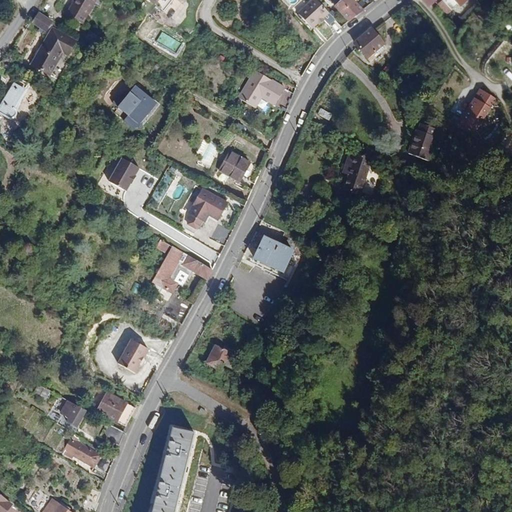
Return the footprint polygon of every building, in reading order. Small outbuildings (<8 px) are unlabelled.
[(97,0),(76,0),(75,2),(91,11),(97,0)] [(163,10),(171,0),(156,0),(154,3),(163,10)] [(315,0),(300,15),(314,29),(324,19),(331,26),(337,20),(317,0),(315,0)] [(357,0),(343,0),(337,6),(351,20),(362,11),(354,3),(357,0)] [(436,0),(422,0),(429,9),(438,2),(436,0)] [(445,0),(442,3),(452,13),(458,7),(460,10),(470,0),(445,0)] [(91,11),(75,2),(68,15),(83,25),(91,11)] [(447,18),(452,13),(442,3),(438,8),(447,18)] [(33,24),(46,32),(53,21),(40,13),(33,24)] [(76,42),(54,29),(33,65),(51,75),(63,53),(68,56),(76,42)] [(97,46),(101,39),(98,37),(100,34),(93,30),(89,35),(87,33),(85,36),(88,37),(87,39),(97,46)] [(354,45),(357,49),(370,64),(387,50),(373,33),(371,31),(354,45)] [(64,71),(69,59),(64,57),(58,68),(64,71)] [(286,112),(294,94),(255,72),(240,99),(254,107),(259,96),(286,112)] [(0,108),(0,111),(11,118),(15,118),(17,113),(15,109),(26,91),(14,84),(0,108)] [(117,98),(112,104),(127,117),(124,122),(130,127),(130,129),(141,128),(141,121),(154,103),(133,87),(122,102),(117,98)] [(485,88),(454,119),(470,134),(500,103),(485,88)] [(435,139),(438,131),(420,126),(417,133),(435,139)] [(437,139),(435,139),(417,133),(416,133),(408,156),(429,162),(437,139)] [(208,143),(202,161),(211,164),(217,146),(208,143)] [(231,153),(220,173),(230,177),(240,158),(231,153)] [(373,162),(349,154),(342,175),(344,175),(348,177),(346,186),(344,192),(360,198),(373,162)] [(138,168),(121,158),(108,181),(125,191),(129,183),(131,184),(135,176),(134,175),(138,168)] [(230,177),(241,183),(251,163),(240,158),(230,177)] [(169,186),(166,184),(169,179),(164,177),(156,193),(163,197),(169,186)] [(243,191),(228,183),(223,194),(245,207),(252,191),(245,187),(243,191)] [(209,215),(217,220),(224,207),(227,203),(224,202),(220,200),(202,189),(188,213),(190,214),(188,220),(187,224),(195,229),(199,226),(202,221),(204,222),(209,215)] [(229,210),(224,207),(217,220),(222,223),(229,210)] [(224,249),(232,232),(221,225),(212,241),(224,249)] [(259,250),(288,264),(299,241),(285,234),(279,247),(264,240),(259,250)] [(157,248),(166,254),(170,246),(161,241),(157,248)] [(208,280),(213,271),(175,248),(155,282),(173,292),(179,283),(176,280),(181,271),(188,275),(190,276),(192,271),(208,280)] [(288,264),(259,250),(254,261),(283,275),(288,264)] [(176,280),(179,283),(183,285),(188,275),(181,271),(176,280)] [(193,305),(176,295),(165,313),(183,324),(193,305)] [(180,328),(183,324),(165,313),(163,317),(180,328)] [(149,349),(132,339),(124,353),(144,363),(145,359),(145,355),(149,349)] [(353,352),(336,345),(332,356),(349,361),(353,352)] [(238,359),(216,347),(206,365),(220,373),(221,372),(224,366),(227,368),(232,371),(238,359)] [(139,367),(142,367),(144,363),(124,353),(118,364),(136,374),(139,367)] [(349,361),(332,356),(329,363),(346,369),(349,361)] [(47,398),(51,391),(31,379),(26,388),(35,393),(36,392),(47,398)] [(99,410),(126,425),(135,409),(109,394),(99,410)] [(76,429),(86,411),(70,402),(66,408),(61,404),(56,413),(68,421),(66,424),(76,429)] [(125,433),(123,432),(104,421),(98,433),(111,441),(108,446),(117,452),(125,433)] [(195,435),(174,430),(156,501),(178,507),(195,435)] [(82,440),(69,432),(57,451),(71,459),(75,453),(82,440)] [(87,443),(82,440),(75,453),(79,456),(85,446),(87,443)] [(100,456),(85,446),(79,456),(78,457),(93,467),(100,456)] [(82,507),(95,511),(99,503),(97,502),(101,492),(85,486),(82,495),(86,497),(82,507)] [(4,511),(6,511),(12,504),(0,494),(0,511),(1,510),(4,511)] [(156,501),(153,511),(176,511),(178,507),(156,501)]
